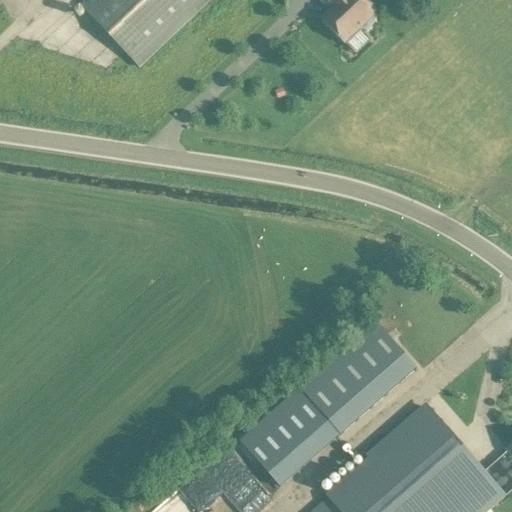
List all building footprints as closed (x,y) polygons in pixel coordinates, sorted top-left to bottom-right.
[(139,66),(208,0),(86,0),(81,6),(139,66)] [(321,0),(331,10),(322,18),(345,43),(361,28),(366,28),(373,22),(373,17),(377,13),(365,0),(321,0)] [(302,390),(341,434),(409,375),(416,369),(376,323),(305,385),(301,389),(302,390)] [(282,488),(342,435),(341,434),(302,390),(242,443),(282,488)] [(430,409),(329,498),(312,511),(470,511),(497,489),(504,497),(511,490),(511,477),(511,475),(511,446),(508,450),(509,451),(485,473),(430,409)] [(244,511),(249,511),(269,497),(228,442),(205,459),(244,511)] [(184,489),(205,511),(243,511),(204,470),(184,489)] [(180,511),(196,511),(191,502),(179,508),(180,511)]
